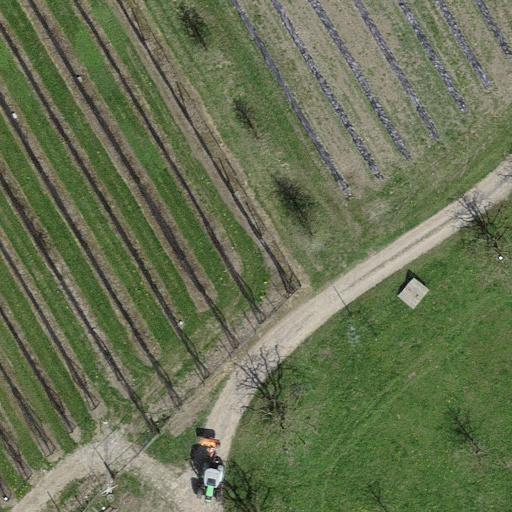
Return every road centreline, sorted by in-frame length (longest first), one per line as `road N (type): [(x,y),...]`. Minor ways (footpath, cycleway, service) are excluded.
road 1 (track): [(225,511),(223,470),(249,391),(317,323),(511,192)]
road 2 (track): [(209,511),(120,455),(86,461),(25,511)]
